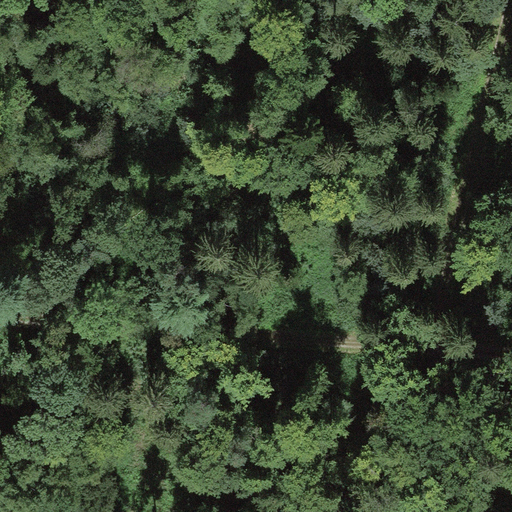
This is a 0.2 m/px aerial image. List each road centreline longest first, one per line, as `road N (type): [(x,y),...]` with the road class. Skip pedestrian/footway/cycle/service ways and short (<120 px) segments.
road 1 (track): [(0,323),(511,357)]
road 2 (track): [(501,0),(471,135),(450,351)]
road 3 (track): [(441,511),(450,351)]
